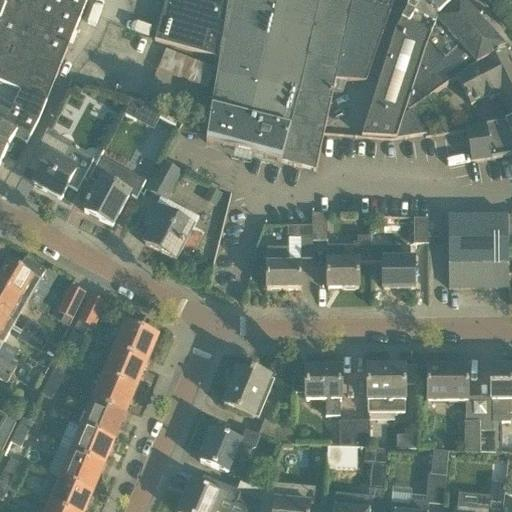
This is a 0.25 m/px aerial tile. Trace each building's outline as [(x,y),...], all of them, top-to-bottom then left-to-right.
[(0,82),(32,96),(46,102),(74,33),(74,34),(78,24),(87,0),(5,0),(4,5),(0,14),(0,82)] [(165,0),(154,42),(219,60),(227,5),(225,5),(226,0),(165,0)] [(206,144),(267,160),(279,163),(318,0),(226,0),(225,5),(227,5),(219,60),(206,144)] [(353,0),(318,0),(279,163),(316,172),(323,135),(335,81),(351,13),(353,0)] [(353,0),(351,13),(335,81),(366,84),(394,0),(353,0)] [(404,116),(411,94),(414,85),(425,51),(438,20),(459,1),(458,0),(412,0),(394,34),(362,138),(396,140),(404,116)] [(411,94),(483,28),(459,1),(438,20),(425,51),(414,85),(411,94)] [(411,94),(404,116),(410,111),(445,87),(441,82),(466,59),(466,60),(469,57),(477,66),(504,50),(483,28),(411,94)] [(498,93),(508,113),(511,112),(511,65),(504,50),(477,66),(457,79),(463,90),(470,108),(498,93)] [(0,164),(14,138),(25,144),(26,145),(39,122),(46,102),(32,96),(23,114),(12,108),(3,125),(0,123),(0,164)] [(404,116),(396,140),(426,135),(410,111),(404,116)] [(511,122),(486,126),(486,128),(468,131),(472,163),(511,158),(511,122)] [(71,150),(45,136),(44,136),(30,163),(43,169),(33,187),(61,201),(68,188),(76,193),(86,175),(64,163),(71,150)] [(87,183),(97,188),(89,204),(88,203),(85,208),(86,209),(84,214),(112,229),(130,196),(137,200),(146,184),(100,159),(87,183)] [(160,200),(166,203),(181,174),(161,163),(146,193),(160,200)] [(192,229),(155,209),(154,208),(144,226),(153,230),(145,246),(175,262),(192,229)] [(313,228),(313,243),(327,243),(326,216),(312,216),(312,228),(313,228)] [(507,248),(507,219),(449,219),(448,266),(461,266),(471,265),(484,265),(496,265),(508,265),(507,248)] [(413,220),(413,246),(428,246),(427,221),(413,220)] [(267,250),(267,266),(266,292),(301,292),(300,266),(300,260),(312,260),(312,244),(313,243),(313,228),(312,228),(287,228),(287,240),(288,240),(288,250),(267,250)] [(328,248),(328,263),(327,291),(358,291),(358,263),(357,263),(357,248),(328,248)] [(370,264),(383,264),(382,291),(414,291),(414,262),(410,262),(410,249),(370,249),(370,264)] [(24,260),(18,271),(8,265),(2,274),(0,274),(0,289),(26,305),(39,282),(39,283),(45,272),(24,260)] [(461,266),(461,290),(472,290),(471,265),(461,266)] [(471,265),(472,290),(484,290),(484,265),(471,265)] [(484,265),(484,290),(496,290),(496,265),(484,265)] [(496,290),(508,290),(508,265),(496,265),(496,290)] [(461,266),(448,266),(448,290),(461,290),(461,266)] [(0,316),(14,325),(26,305),(0,289),(0,316)] [(71,289),(62,307),(58,315),(64,317),(61,324),(68,328),(72,321),(72,322),(85,296),(71,289)] [(77,323),(72,333),(83,338),(88,328),(93,330),(105,306),(90,299),(78,323),(77,323)] [(0,344),(2,346),(14,325),(0,316),(0,344)] [(114,352),(146,366),(158,337),(157,337),(156,339),(153,338),(155,334),(144,329),(142,333),(126,326),(127,323),(126,322),(114,352)] [(24,331),(35,337),(39,329),(28,323),(24,331)] [(24,331),(18,341),(41,354),(46,344),(35,337),(24,331)] [(83,338),(72,333),(65,346),(77,352),(83,338)] [(0,372),(10,378),(15,370),(5,364),(0,360),(0,349),(2,346),(0,344),(0,372)] [(93,375),(103,379),(135,392),(146,366),(114,352),(104,348),(93,375)] [(511,369),(491,370),(491,388),(492,425),(511,425),(511,416),(510,402),(511,402),(511,369)] [(368,416),(394,416),(405,416),(405,370),(367,371),(367,403),(368,416)] [(428,404),(468,404),(467,400),(467,370),(427,370),(428,404)] [(53,371),(47,383),(59,389),(64,376),(53,371)] [(305,371),(305,376),(293,375),(292,375),(292,396),(294,396),(306,396),(306,402),(325,402),(326,419),(339,419),(339,402),(341,402),(340,371),(305,371)] [(10,378),(0,372),(0,381),(6,385),(10,378)] [(254,373),(252,378),(238,372),(223,408),(254,420),(270,380),(254,373)] [(135,392),(103,379),(92,404),(124,418),(135,392)] [(52,402),(59,389),(47,383),(41,396),(52,402)] [(124,418),(92,404),(81,430),(113,444),(124,418)] [(26,437),(33,424),(22,419),(16,432),(26,437)] [(264,422),(258,437),(282,447),(293,447),(292,433),(264,422)] [(480,422),(465,422),(464,454),(480,454),(480,431),(480,422)] [(355,450),(354,423),(339,424),(339,449),(355,450)] [(369,423),(354,423),(355,450),(365,450),(369,450),(369,423)] [(113,444),(81,430),(70,456),(102,470),(113,444)] [(494,431),(491,431),(480,431),(480,454),(494,454),(494,431)] [(26,437),(16,432),(9,444),(20,450),(26,437)] [(213,432),(200,464),(228,475),(241,444),(213,432)] [(387,452),(373,451),(369,491),(383,491),(387,452)] [(433,453),(431,477),(446,478),(448,455),(433,453)] [(50,478),(92,496),(102,470),(70,456),(60,481),(50,478)] [(0,486),(8,490),(14,478),(3,472),(0,478),(0,486)] [(237,493),(261,503),(268,487),(244,476),(237,493)] [(53,497),(49,507),(59,511),(84,511),(92,496),(50,478),(44,494),(53,497)] [(488,511),(495,511),(502,511),(505,485),(491,483),(488,511)] [(260,511),(260,505),(261,503),(237,493),(225,488),(220,499),(191,486),(186,497),(179,511),(216,511),(221,500),(245,510),(244,511),(260,511)] [(309,511),(311,505),(289,503),(290,488),(268,486),(268,487),(261,503),(260,505),(260,511),(309,511)] [(322,507),(321,511),(369,511),(371,500),(335,496),(334,508),(322,507)] [(410,503),(410,507),(395,506),(394,511),(427,511),(428,505),(410,503)]
